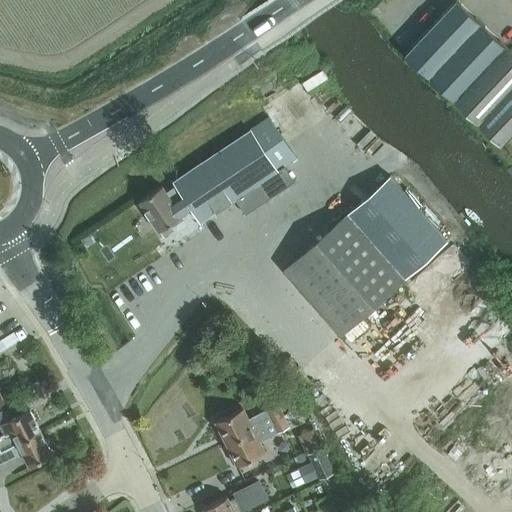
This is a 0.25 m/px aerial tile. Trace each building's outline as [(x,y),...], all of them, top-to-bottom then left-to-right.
[(505,45),(457,0),(454,0),(405,52),(454,99),(505,45)] [(501,144),(511,132),(511,52),(505,45),(454,99),(501,144)] [(162,186),(139,201),(158,230),(173,221),(175,224),(183,219),(181,216),(182,215),(181,214),(191,207),(201,221),(234,199),(245,214),(294,181),(291,176),(292,175),(286,164),(296,157),(268,117),(173,181),(176,185),(166,191),(162,186)] [(390,176),(284,269),(343,335),(446,240),(390,176)] [(278,404),(248,418),(243,408),(215,421),(226,443),(283,415),(278,404)] [(9,419),(4,409),(0,411),(0,424),(5,434),(0,435),(0,451),(40,431),(29,409),(9,419)] [(264,451),(259,441),(289,426),(283,415),(226,443),(236,465),(264,451)] [(0,462),(17,454),(17,456),(23,453),(29,465),(51,453),(40,431),(0,451),(0,462)] [(304,482),(318,476),(318,478),(333,471),(322,446),(307,453),(311,461),(297,467),(304,482)] [(235,511),(242,509),(242,510),(266,498),(259,481),(235,493),(236,496),(229,500),(227,496),(203,508),(204,511),(235,511)]
